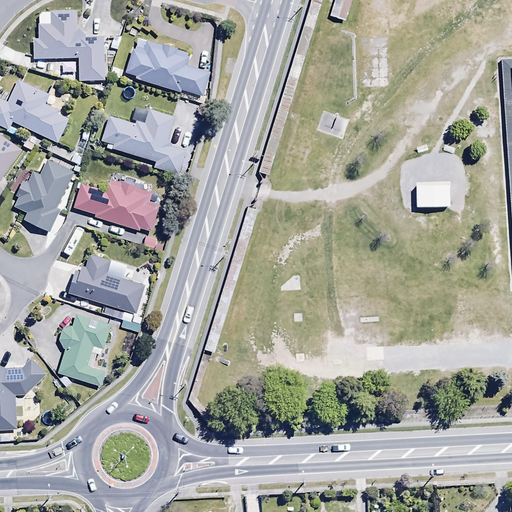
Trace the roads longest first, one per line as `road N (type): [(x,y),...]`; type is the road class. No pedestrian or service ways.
road 1 (secondary): [(273,10),(174,331)]
road 2 (secondary): [(256,461),(511,447)]
